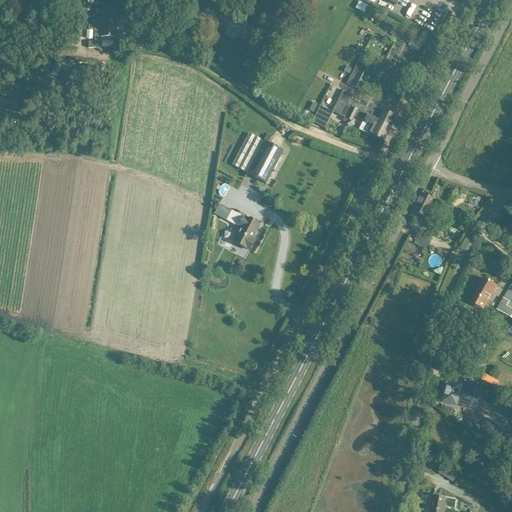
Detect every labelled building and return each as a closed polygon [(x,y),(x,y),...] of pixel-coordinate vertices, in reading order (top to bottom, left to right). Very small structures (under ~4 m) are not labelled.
[(268,0),(256,0),(249,16),(274,28),(284,7),(268,0)] [(359,2),(355,9),(365,14),(368,7),(359,2)] [(100,18),(100,22),(116,22),(117,10),(101,9),(95,9),(95,18),(100,18)] [(116,30),(116,22),(100,22),(89,22),(89,30),(93,30),(116,30)] [(162,26),(158,41),(171,44),(175,30),(162,26)] [(116,38),(116,30),(93,30),(93,42),(87,42),(87,48),(99,48),(99,38),(116,38)] [(358,40),(354,49),(362,52),(366,44),(358,40)] [(425,54),(427,48),(413,43),(411,49),(425,54)] [(350,77),(346,84),(350,86),(360,91),(369,73),(355,66),(350,77)] [(392,125),(396,117),(371,104),(368,109),(349,99),(351,95),(343,90),(339,98),(377,119),(376,120),(384,124),(385,121),(392,125)] [(383,142),(392,125),(385,121),(384,124),(376,120),(377,119),(339,98),(332,112),(352,122),(355,117),(364,121),(360,130),(383,142)] [(313,102),(308,110),(313,113),(318,105),(313,102)] [(356,140),(358,134),(349,130),(347,136),(356,140)] [(266,184),(283,151),(249,134),(233,166),(246,173),(246,174),(266,184)] [(416,222),(433,231),(438,223),(432,220),(431,222),(425,218),(434,200),(421,194),(412,212),(420,216),(416,222)] [(478,197),(462,207),(469,218),(485,207),(478,197)] [(252,239),(259,225),(232,211),(227,221),(239,227),(238,227),(240,228),(233,242),(248,250),(254,240),(252,239)] [(420,238),(416,246),(430,252),(433,244),(420,238)] [(485,279),(471,303),(484,311),(498,286),(485,279)] [(511,285),(497,310),(511,318),(511,317),(511,318),(511,285)] [(480,343),(476,355),(486,358),(490,347),(480,343)] [(482,385),(476,382),(465,375),(460,383),(449,380),(443,402),(457,406),(463,407),(471,409),(476,391),(480,392),(482,385)] [(503,458),(501,462),(511,467),(511,458),(509,458),(508,460),(503,458)] [(445,511),(447,506),(455,508),(456,501),(432,497),(429,511),(445,511)] [(474,498),(468,507),(475,511),(483,511),(488,506),(474,498)]
